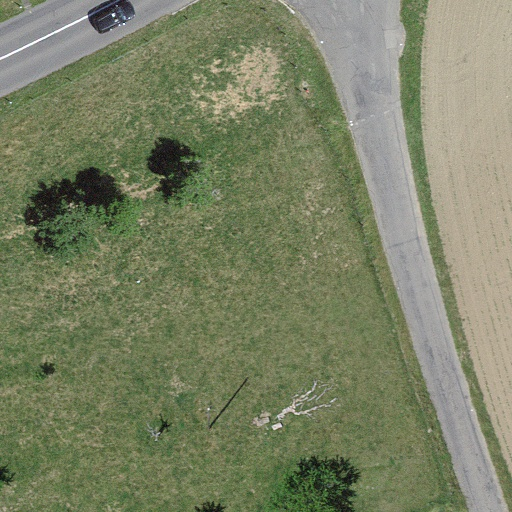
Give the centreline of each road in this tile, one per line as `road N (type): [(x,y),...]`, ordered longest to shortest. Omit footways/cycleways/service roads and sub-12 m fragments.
road 1 (unclassified): [(340,0),(497,511)]
road 2 (tertiary): [(112,0),(0,60)]
